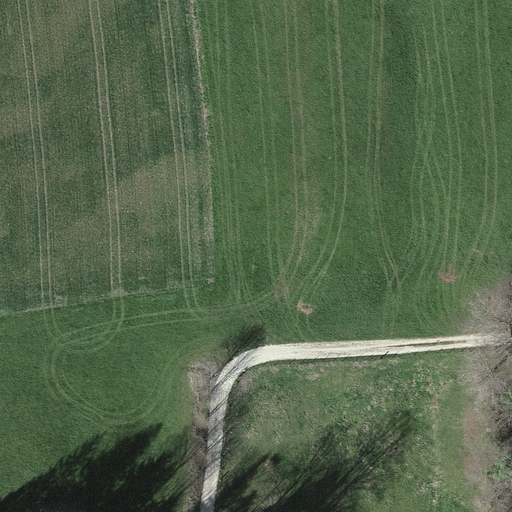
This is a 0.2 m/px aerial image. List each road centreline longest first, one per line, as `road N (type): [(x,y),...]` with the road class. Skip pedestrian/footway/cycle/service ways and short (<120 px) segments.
road 1 (track): [(175,363),(511,343)]
road 2 (track): [(202,511),(221,360)]
